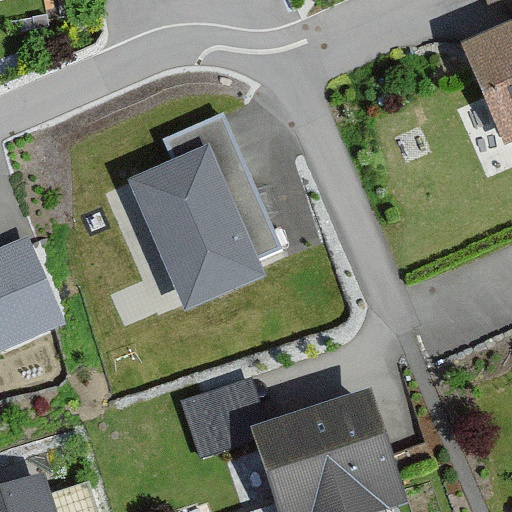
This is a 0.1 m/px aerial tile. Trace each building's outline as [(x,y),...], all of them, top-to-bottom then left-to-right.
[(511,144),(511,32),(465,52),(505,148),(511,144)] [(160,147),(169,170),(130,186),(186,317),(263,284),(257,270),(280,260),(220,121),(160,147)] [(60,318),(26,238),(0,249),(0,338),(2,343),(60,318)] [(400,511),(402,511),(366,403),(252,440),(275,511),(400,511)] [(0,511),(54,511),(41,471),(0,483),(0,511)]
